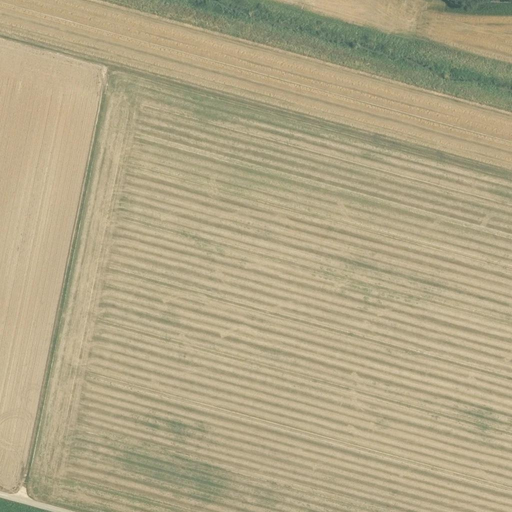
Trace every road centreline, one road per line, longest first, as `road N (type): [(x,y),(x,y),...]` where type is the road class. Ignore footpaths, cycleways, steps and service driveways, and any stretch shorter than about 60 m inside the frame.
road 1 (track): [(511,173),(0,35)]
road 2 (track): [(21,500),(109,65)]
